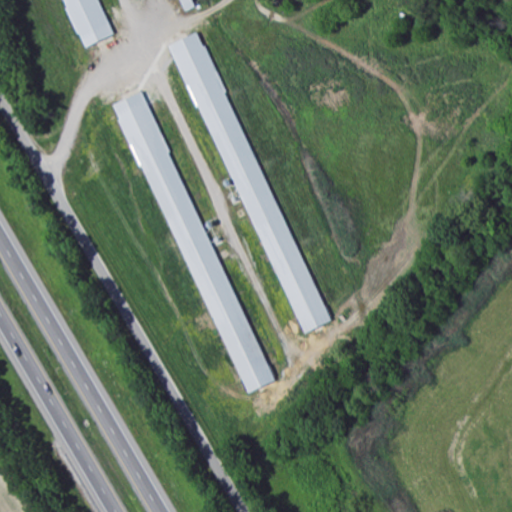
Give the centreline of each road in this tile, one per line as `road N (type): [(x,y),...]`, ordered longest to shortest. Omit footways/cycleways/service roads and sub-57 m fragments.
road 1 (tertiary): [(243,511),(0,97)]
road 2 (motorway): [(163,511),(0,232)]
road 3 (motorway): [(0,320),(111,511)]
